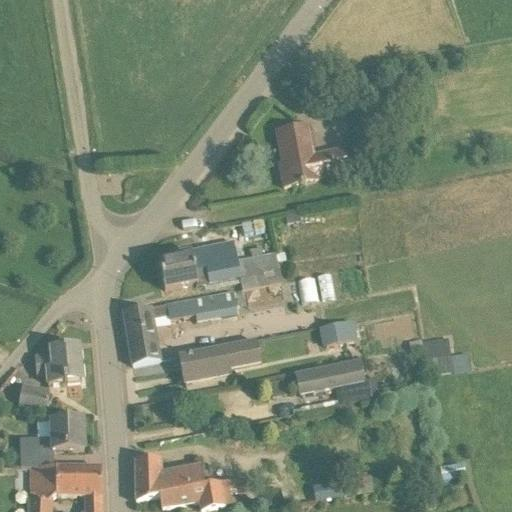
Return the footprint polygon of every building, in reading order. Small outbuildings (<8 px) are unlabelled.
[(319,184),(319,181),(348,175),(344,153),(314,159),(308,129),(277,135),(282,165),(287,190),(319,184)] [(198,286),(194,267),(205,265),(202,253),(192,256),(192,254),(175,258),(176,262),(159,265),(164,292),(198,286)] [(205,265),(194,267),(198,286),(208,284),(209,288),(240,282),(242,293),(282,285),(276,257),(207,271),(206,265),(205,265)] [(297,281),(301,306),(332,302),(328,277),(297,281)] [(191,302),(166,307),(168,319),(169,323),(195,318),(191,302)] [(152,323),(168,319),(166,307),(123,316),(132,368),(159,363),(152,323)] [(357,343),(353,324),(318,331),(322,351),(357,343)] [(454,376),(449,342),(422,346),(427,381),(454,376)] [(256,344),(178,360),(183,385),(231,375),(230,373),(261,367),(256,344)] [(81,385),(78,350),(49,353),(49,358),(34,359),(36,379),(45,379),(46,388),(81,385)] [(295,377),(300,399),(336,392),(339,408),(366,402),(364,392),(358,365),(357,363),(295,377)] [(422,380),(410,383),(412,393),(424,390),(422,380)] [(267,383),(268,397),(281,396),(280,382),(267,383)] [(45,418),(45,417),(50,393),(22,388),(18,413),(45,418)] [(54,470),(53,455),(84,454),(83,424),(49,425),(49,441),(19,442),(20,470),(29,470),(54,470)] [(134,463),(136,506),(159,501),(161,511),(172,511),(198,507),(199,511),(213,511),(247,506),(243,482),(204,489),(200,468),(162,475),(162,462),(134,463)] [(466,480),(464,467),(448,469),(440,470),(442,484),(466,480)] [(29,470),(28,503),(25,503),(25,511),(101,511),(101,502),(101,471),(55,470),(54,470),(29,470)] [(313,488),(315,505),(373,495),(370,479),(313,488)] [(264,494),(266,511),(282,511),(284,511),(281,492),(264,494)]
